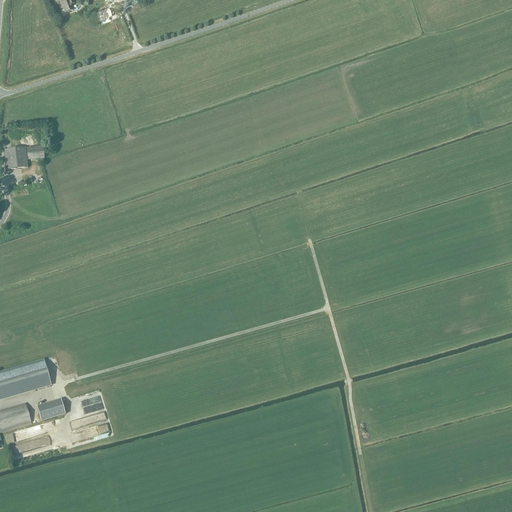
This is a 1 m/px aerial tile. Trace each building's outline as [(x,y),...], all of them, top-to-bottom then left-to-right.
[(66,0),(67,2),(61,4),(62,8),(63,8),(65,13),(73,10),(71,5),(75,4),(73,0),(66,0)] [(96,14),(99,21),(112,16),(110,12),(109,9),(96,14)] [(43,146),(26,148),(28,160),(45,159),(43,146)] [(26,148),(4,150),(7,170),(28,168),(26,148)] [(0,374),(0,399),(51,385),(44,361),(0,374)] [(62,400),(37,407),(41,422),(66,415),(62,400)] [(0,441),(1,441),(0,435),(0,433),(31,425),(25,404),(0,410),(0,441)] [(76,420),(91,415),(90,410),(74,415),(76,420)] [(107,424),(69,432),(71,441),(103,435),(103,437),(111,436),(110,430),(108,431),(107,424)] [(19,440),(18,432),(8,433),(9,441),(19,440)] [(47,436),(10,445),(12,453),(49,444),(47,436)]
